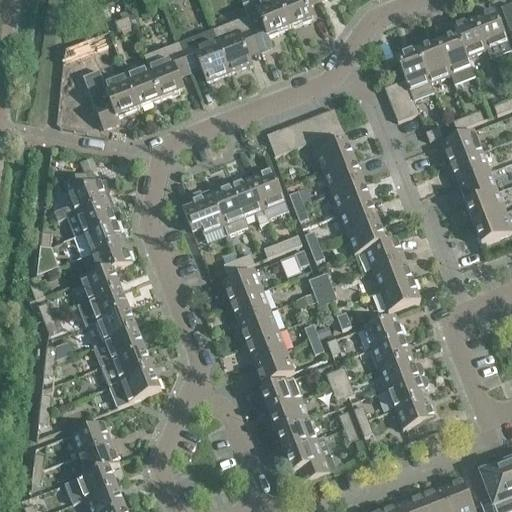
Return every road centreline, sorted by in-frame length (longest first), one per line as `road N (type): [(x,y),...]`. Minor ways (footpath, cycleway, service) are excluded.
road 1 (residential): [(197,394),(198,363),(153,229),(150,202),(164,154),(315,92),(350,67)]
road 2 (residential): [(467,312),(350,67)]
road 3 (residential): [(319,511),(493,442),(486,418)]
road 4 (residential): [(260,502),(232,413),(197,394)]
road 5 (residential): [(173,511),(159,466),(181,407),(197,394)]
road 6 (residential): [(467,312),(446,319),(486,418)]
